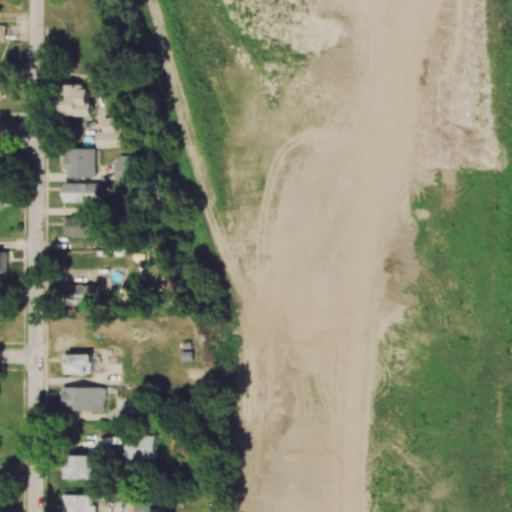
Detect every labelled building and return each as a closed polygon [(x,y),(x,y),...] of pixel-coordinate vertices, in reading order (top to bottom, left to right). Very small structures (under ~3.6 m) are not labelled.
[(94,116),(94,104),(90,104),(90,85),(62,85),(63,116),(94,116)] [(97,131),(97,148),(127,147),(127,117),(103,118),(104,131),(97,131)] [(67,177),(96,177),(97,149),(67,148),(67,177)] [(132,155),(116,156),(117,180),(133,180),(132,155)] [(64,202),(101,202),(101,183),(64,182),(64,202)] [(96,236),(95,217),(69,218),(69,236),(96,236)] [(0,272),(8,272),(8,252),(0,251),(0,272)] [(93,354),(64,354),(64,374),(92,374),(93,354)] [(106,387),(62,387),(62,410),(106,411),(106,387)] [(130,400),(129,414),(143,415),(144,400),(130,400)] [(157,436),(128,435),(127,458),(156,458),(157,436)] [(91,455),(70,455),(71,479),(97,479),(97,467),(91,467),(91,455)] [(93,494),(64,495),(64,511),(96,511),(97,506),(93,506),(93,494)] [(136,511),(164,511),(165,503),(136,503),(136,511)]
